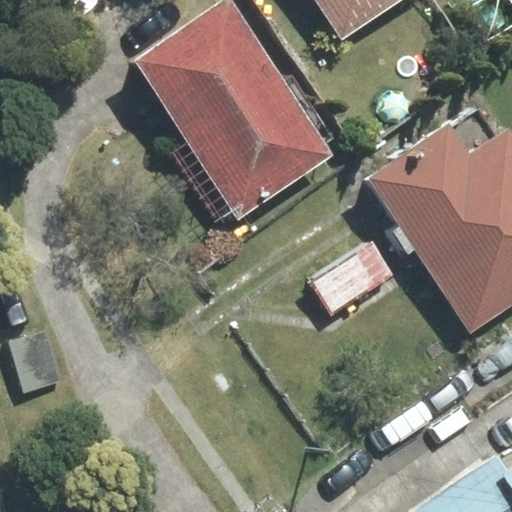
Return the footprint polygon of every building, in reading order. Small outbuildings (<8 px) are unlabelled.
[(314,0),(342,42),(404,0),(314,0)] [(228,1),(138,60),(189,137),(172,148),(218,217),(235,206),(240,214),(330,154),(228,1)] [(497,137),(477,107),(370,178),(472,329),(511,302),(511,136),(508,130),(497,137)] [(363,242),(301,282),(324,318),(386,278),(363,242)] [(36,330),(0,342),(0,349),(18,400),(56,386),(36,330)] [(511,511),(511,451),(482,471),(475,460),(395,511),(511,511)]
